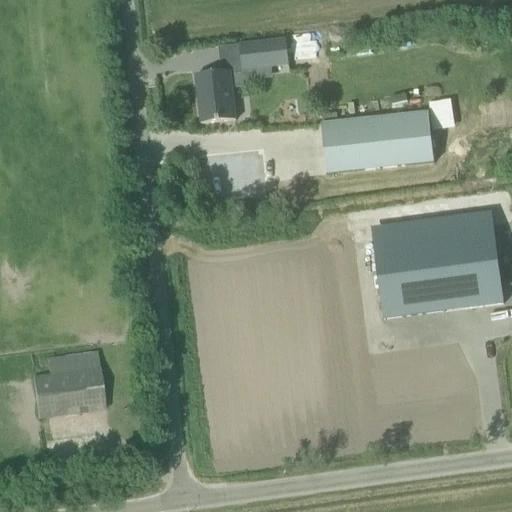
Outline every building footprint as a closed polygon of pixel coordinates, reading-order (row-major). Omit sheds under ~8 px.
[(285,43),(239,48),(242,74),(288,68),(285,43)] [(221,73),(195,76),(201,125),(231,121),(236,121),(232,89),(230,72),(221,73)] [(307,99),(296,100),(298,117),(309,116),(307,99)] [(429,114),(321,126),(326,176),(434,164),(429,114)] [(492,227),(374,243),(384,322),(503,306),(492,227)] [(48,377),(32,379),(32,380),(32,383),(38,420),(104,411),(104,409),(107,409),(106,403),(103,404),(99,370),(98,368),(96,354),(46,361),(48,377)]
